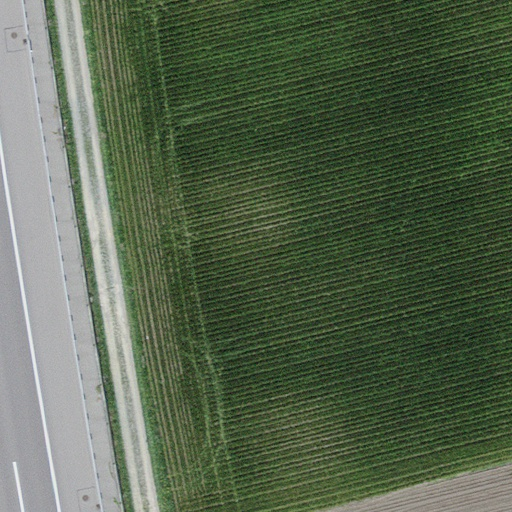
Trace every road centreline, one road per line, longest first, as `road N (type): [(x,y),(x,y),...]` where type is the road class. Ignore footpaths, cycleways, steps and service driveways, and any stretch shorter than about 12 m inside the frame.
road 1 (track): [(147,511),(67,0)]
road 2 (motorway): [(23,511),(0,372)]
